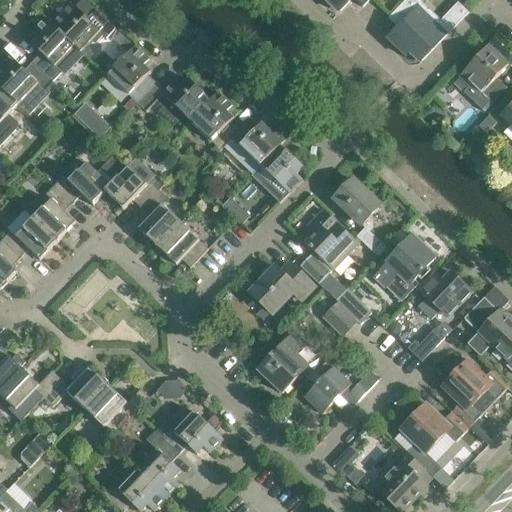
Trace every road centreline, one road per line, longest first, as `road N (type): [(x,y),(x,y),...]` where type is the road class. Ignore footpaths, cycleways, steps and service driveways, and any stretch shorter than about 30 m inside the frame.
road 1 (residential): [(179,308),(195,305),(328,167),(334,146),(285,102),(126,20),(104,0)]
road 2 (residential): [(498,5),(426,75),(406,75),(361,31),(333,29),(302,0)]
road 3 (residential): [(179,308),(118,253),(88,252),(31,310)]
road 4 (residential): [(269,432),(182,355),(179,308)]
